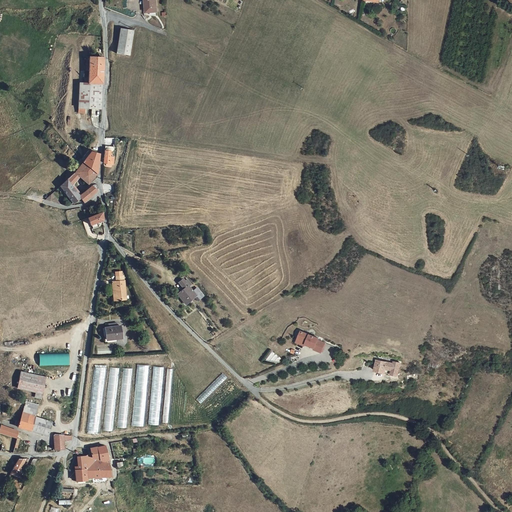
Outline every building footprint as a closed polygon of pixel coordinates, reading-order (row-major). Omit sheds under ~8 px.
[(141,0),(142,9),(153,7),(152,0),(141,0)] [(122,54),(130,28),(117,24),(109,50),(122,54)] [(98,59),(98,54),(83,53),(82,78),(75,78),(74,84),(73,107),(80,107),(80,104),(96,104),(98,59)] [(104,142),(103,144),(100,144),(99,161),(105,161),(105,157),(108,157),(108,153),(106,153),(106,142),(104,142)] [(87,167),(93,173),(93,172),(94,152),(85,150),(79,159),(84,165),(87,167)] [(75,175),(78,178),(80,175),(78,173),(84,165),(79,159),(71,169),(70,170),(75,175)] [(84,165),(78,173),(80,175),(83,173),(87,167),(84,165)] [(87,167),(83,173),(89,177),(93,173),(87,167)] [(67,185),(75,175),(70,170),(63,179),(56,186),(70,204),(77,199),(80,202),(86,198),(80,191),(76,195),(67,185)] [(83,173),(80,175),(78,178),(84,183),(89,177),(83,173)] [(91,194),(94,191),(88,183),(80,191),(86,198),(91,194)] [(52,198),(54,196),(50,191),(41,199),(56,204),(52,198)] [(100,220),(99,211),(85,216),(89,225),(100,220)] [(112,282),(114,283),(114,295),(124,295),(124,277),(122,277),(122,274),(115,274),(115,276),(113,276),(112,282)] [(174,292),(170,296),(179,304),(188,296),(194,302),(198,298),(191,291),(187,294),(180,286),(183,284),(179,280),(176,282),(173,280),(170,283),(177,292),(175,294),(174,292)] [(101,326),(95,328),(97,339),(113,337),(110,325),(108,325),(107,322),(101,324),(101,326)] [(321,349),(325,340),(318,337),(318,335),(301,327),(298,334),(306,338),(305,340),(311,343),(314,344),(314,346),(321,349)] [(305,340),(306,338),(298,334),(296,338),(310,344),(311,343),(305,340)] [(268,358),(277,364),(281,357),(271,352),(268,358)] [(39,354),(39,366),(69,364),(69,353),(39,354)] [(398,373),(401,362),(394,361),(394,362),(376,358),(374,368),(398,373)] [(135,380),(132,429),(144,430),(148,362),(137,362),(136,380),(135,380)] [(99,374),(99,378),(104,378),(105,368),(95,367),(95,374),(99,374)] [(113,431),(118,368),(109,367),(104,431),(113,431)] [(127,428),(131,369),(122,368),(119,428),(127,428)] [(27,398),(33,399),(38,378),(13,372),(9,388),(28,392),(27,398)] [(30,405),(17,402),(14,412),(26,416),(30,405)] [(90,406),(88,434),(98,435),(100,407),(90,406)] [(10,426),(10,427),(39,437),(44,422),(26,416),(14,412),(11,420),(8,419),(6,425),(10,426)] [(10,431),(0,427),(0,436),(7,439),(10,431)] [(45,451),(55,449),(56,442),(62,442),(63,439),(64,435),(44,435),(45,451)] [(90,464),(92,465),(100,463),(96,449),(87,450),(90,464)] [(76,462),(68,464),(68,468),(66,469),(66,471),(66,474),(78,473),(79,481),(104,478),(100,463),(92,465),(90,464),(87,450),(80,451),(81,455),(76,457),(76,462)] [(18,460),(10,461),(0,476),(10,481),(13,475),(11,474),(18,460)] [(78,473),(66,474),(67,486),(80,485),(79,481),(78,473)]
